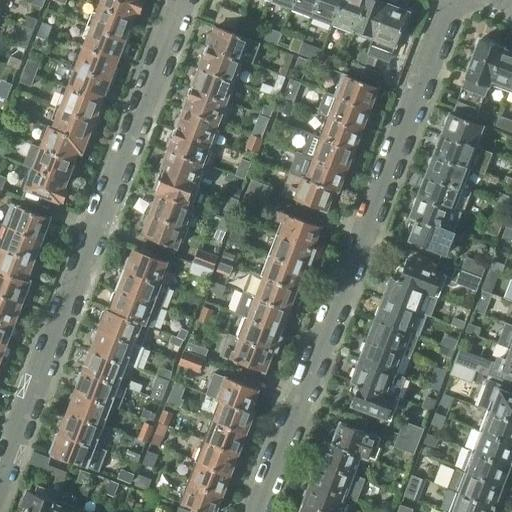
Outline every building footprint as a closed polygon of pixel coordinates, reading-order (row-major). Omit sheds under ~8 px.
[(100,0),(99,6),(133,18),(135,11),(139,11),(142,2),(140,0),(100,0)] [(269,0),(269,2),(290,10),(293,0),(269,0)] [(293,0),(290,10),(310,17),(316,0),(293,0)] [(316,0),(310,17),(331,26),(341,0),(316,0)] [(341,0),(331,26),(351,33),(363,0),(341,0)] [(354,30),(373,37),(374,38),(386,4),(376,0),(363,0),(351,33),(352,33),(354,30)] [(374,38),(373,37),(370,46),(392,54),(396,41),(399,42),(403,31),(401,30),(402,26),(403,26),(404,24),(405,25),(409,14),(408,13),(409,12),(406,11),(407,9),(401,7),(400,9),(396,7),(397,5),(391,3),(390,5),(388,4),(386,4),(374,38)] [(99,6),(91,26),(125,39),(125,38),(129,37),(133,28),(130,24),(133,18),(99,6)] [(214,22),(234,29),(238,17),(239,15),(220,7),(214,22)] [(26,17),(22,25),(33,29),(36,21),(26,17)] [(238,17),(234,29),(255,37),(260,26),(238,17)] [(51,27),(42,23),(36,38),(46,42),(51,27)] [(33,29),(22,25),(15,45),(25,49),(33,29)] [(91,26),(83,47),(117,59),(119,53),(123,53),(126,44),(124,41),(125,39),(91,26)] [(207,46),(207,47),(241,60),(249,39),(215,26),(211,36),(208,36),(205,43),(207,46)] [(298,53),(301,44),(302,42),(294,38),(289,49),(289,50),(298,54),(298,53)] [(468,72),(453,109),(453,110),(474,119),(478,108),(488,83),(487,83),(501,47),(480,39),(471,62),(469,62),(466,69),(468,72)] [(309,57),(318,60),(321,53),(321,51),(301,44),(298,53),(309,57)] [(83,47),(75,67),(109,80),(109,79),(113,78),(117,69),(114,66),(117,59),(83,47)] [(200,67),(199,68),(233,81),(241,60),(207,47),(204,56),(200,57),(197,64),(200,67)] [(488,83),(508,91),(511,81),(511,51),(509,53),(501,50),(502,48),(501,47),(487,83),(488,83)] [(278,61),(289,65),(290,65),(293,56),(282,52),(278,61)] [(321,53),(318,60),(319,60),(330,64),(332,57),(322,53),(321,53)] [(7,65),(17,69),(18,69),(21,61),(10,57),(7,65)] [(298,57),(295,67),(308,72),(311,63),(298,57)] [(27,60),(23,71),(34,76),(39,64),(27,60)] [(349,73),(360,77),(364,67),(355,64),(353,63),(349,73)] [(75,67),(67,89),(101,101),(103,95),(107,94),(111,85),(108,82),(109,80),(75,67)] [(364,67),(360,77),(377,84),(381,74),(369,69),(364,67)] [(192,87),(191,88),(225,101),(233,81),(199,68),(196,76),(192,77),(189,85),(192,87)] [(34,76),(23,71),(19,83),(30,87),(34,76)] [(342,75),(334,96),(368,109),(371,101),(375,100),(377,93),(375,90),(376,88),(342,75)] [(281,85),(273,81),(268,95),(276,98),(281,85)] [(0,82),(0,97),(6,100),(11,86),(0,82)] [(184,108),(183,110),(217,122),(225,101),(191,88),(188,97),(184,98),(182,105),(184,108)] [(67,89),(59,109),(93,122),(94,120),(98,119),(101,110),(99,107),(101,101),(67,89)] [(285,91),(281,100),(291,103),(294,95),(285,91)] [(317,112),(327,116),(360,129),(363,121),(367,121),(370,113),(367,110),(368,109),(334,96),(325,92),(317,112)] [(280,124),(283,125),(286,126),(293,104),(291,103),(281,100),(274,121),(280,124)] [(24,110),(11,105),(8,113),(21,118),(24,110)] [(263,105),(260,113),(269,116),(272,108),(263,105)] [(474,119),(483,122),(487,111),(478,108),(474,119)] [(48,126),(47,128),(85,142),(88,136),(92,135),(95,126),(93,123),(93,122),(59,109),(52,128),(48,126)] [(176,129),(175,130),(209,143),(217,122),(183,110),(180,118),(176,119),(174,126),(176,129)] [(269,116),(260,113),(255,125),(264,129),(269,116)] [(445,128),(443,134),(477,147),(484,127),(451,114),(450,116),(446,117),(443,125),(445,128)] [(327,116),(319,136),(352,149),(355,142),(359,141),(362,134),(359,131),(360,129),(327,116)] [(495,127),(502,130),(511,133),(511,121),(506,119),(499,116),(495,127)] [(274,121),(266,141),(273,144),(280,124),(274,121)] [(3,126),(0,132),(0,133),(10,138),(13,130),(3,126)] [(47,128),(40,148),(73,161),(76,154),(81,153),(85,142),(47,128)] [(168,150),(167,151),(201,164),(209,143),(175,130),(172,139),(169,139),(166,147),(168,150)] [(438,149),(435,156),(468,169),(477,147),(443,134),(442,137),(439,138),(435,146),(438,149)] [(245,148),(256,152),(258,153),(263,140),(250,135),(245,148)] [(304,146),(301,154),(344,171),(347,162),(351,162),(354,154),(352,150),(352,149),(319,136),(314,149),(304,146)] [(40,148),(32,169),(66,182),(68,175),(72,175),(76,166),(73,162),(73,161),(40,148)] [(160,170),(159,171),(193,184),(201,164),(167,151),(164,159),(161,160),(158,167),(160,170)] [(298,153),(290,173),(299,176),(299,178),(336,192),(337,189),(341,188),(344,181),(341,178),(344,171),(301,154),(298,153)] [(258,162),(265,164),(269,166),(272,158),(261,154),(258,162)] [(430,170),(427,177),(460,190),(468,193),(471,185),(464,182),(468,169),(435,156),(434,158),(431,159),(427,167),(430,170)] [(234,176),(244,180),(250,164),(241,160),(234,176)] [(66,182),(32,169),(24,189),(58,202),(58,201),(62,201),(66,192),(63,189),(66,182)] [(155,191),(155,192),(186,204),(193,184),(159,171),(153,189),(155,191)] [(299,176),(290,173),(282,194),(325,211),(328,201),(333,201),(336,192),(299,178),(299,176)] [(421,191),(419,196),(453,209),(460,190),(427,177),(426,179),(422,180),(419,188),(421,191)] [(250,181),(246,192),(267,200),(271,189),(250,181)] [(224,196),(228,197),(237,201),(238,201),(241,191),(227,186),(224,196)] [(150,213),(184,226),(191,206),(186,204),(155,192),(154,193),(157,194),(154,202),(151,203),(148,210),(150,213)] [(267,200),(246,192),(242,203),(262,211),(267,200)] [(495,203),(508,208),(511,199),(499,195),(495,203)] [(414,211),(411,217),(453,233),(461,212),(453,209),(419,196),(418,199),(415,200),(412,208),(414,211)] [(237,201),(228,197),(223,211),(232,214),(237,201)] [(6,226),(41,239),(42,239),(41,237),(45,236),(48,228),(45,225),(48,218),(10,204),(2,225),(6,226)] [(281,223),(277,235),(311,247),(312,243),(316,243),(319,235),(317,232),(319,227),(280,212),(277,221),(281,223)] [(184,226),(150,213),(149,215),(146,216),(143,223),(145,226),(142,235),(175,248),(184,226)] [(488,223),(490,224),(500,228),(503,220),(491,215),(488,223)] [(453,233),(411,217),(411,218),(417,220),(416,222),(415,222),(414,222),(412,222),(411,222),(410,223),(409,224),(408,225),(408,227),(408,228),(408,229),(408,231),(409,232),(410,233),(412,233),(409,240),(454,258),(458,247),(449,244),(453,233)] [(216,230),(224,233),(229,221),(221,218),(216,230)] [(500,228),(490,224),(487,234),(496,237),(500,228)] [(6,226),(0,242),(0,248),(32,260),(35,252),(39,252),(42,243),(40,240),(41,239),(6,226)] [(227,242),(236,245),(237,245),(243,232),(233,228),(227,242)] [(511,231),(505,229),(501,239),(511,243),(511,231)] [(277,235),(269,255),(303,268),(305,261),(308,262),(313,251),(310,250),(311,247),(277,235)] [(0,248),(0,272),(28,283),(32,271),(29,268),(32,260),(0,248)] [(124,270),(124,271),(157,283),(161,285),(169,263),(134,249),(131,257),(129,257),(126,258),(123,266),(126,269),(124,270)] [(188,273),(206,280),(210,270),(211,271),(216,258),(197,251),(188,273)] [(269,255),(261,275),(295,288),(296,287),(299,286),(302,278),(300,276),(303,268),(269,255)] [(465,259),(461,271),(480,279),(485,267),(465,259)] [(392,279),(433,295),(438,284),(442,285),(445,275),(406,260),(403,267),(402,267),(400,267),(399,267),(398,268),(396,269),(396,270),(395,271),(395,272),(395,274),(395,275),(396,276),(396,277),(398,278),(399,279),(398,281),(392,279)] [(220,261),(216,272),(229,277),(233,266),(222,262),(220,261)] [(492,262),(489,271),(498,274),(500,275),(504,266),(492,262)] [(480,279),(461,271),(455,269),(451,281),(475,291),(480,279)] [(121,284),(118,291),(149,304),(160,308),(168,288),(161,285),(157,283),(124,271),(125,272),(121,273),(118,280),(119,283),(121,284)] [(489,271),(486,279),(481,291),(490,295),(498,274),(489,271)] [(0,296),(20,304),(23,295),(27,294),(30,286),(27,283),(28,283),(0,272),(0,296)] [(261,275),(253,296),(287,310),(290,302),(293,302),(296,294),(294,291),(295,288),(261,275)] [(387,293),(384,300),(418,313),(425,292),(433,295),(392,279),(391,281),(388,282),(385,290),(387,293)] [(106,311),(138,323),(145,326),(149,317),(145,316),(149,304),(118,291),(117,293),(116,292),(113,293),(110,301),(111,304),(113,304),(110,311),(107,310),(106,311)] [(490,295),(481,291),(473,312),(482,315),(490,295)] [(0,296),(0,319),(12,324),(15,315),(19,315),(22,307),(20,304),(0,296)] [(253,296),(245,317),(279,330),(282,323),(285,322),(288,314),(286,312),(287,310),(253,296)] [(377,318),(376,320),(410,333),(418,313),(384,300),(381,307),(378,307),(375,316),(377,318)] [(202,309),(197,321),(206,324),(210,312),(202,309)] [(101,323),(98,331),(130,344),(134,345),(137,336),(134,335),(138,323),(106,311),(106,312),(105,311),(101,312),(99,320),(100,323),(101,323)] [(245,317),(237,338),(271,351),(272,349),(275,350),(279,338),(276,337),(279,330),(245,317)] [(451,325),(461,329),(464,322),(453,318),(451,325)] [(0,319),(0,343),(4,345),(7,336),(11,335),(14,327),(12,324),(0,319)] [(368,341),(402,354),(410,357),(418,336),(410,333),(376,320),(374,327),(370,328),(367,336),(369,339),(368,341)] [(457,340),(461,329),(451,325),(446,336),(457,340)] [(184,340),(187,332),(181,329),(177,337),(183,340),(184,340)] [(91,352),(122,364),(126,365),(129,357),(126,355),(130,344),(98,331),(98,332),(97,332),(94,333),(91,340),(92,343),(94,344),(91,352)] [(271,351),(237,338),(227,334),(219,355),(263,372),(265,366),(269,366),(272,358),(270,355),(271,351)] [(169,343),(179,348),(182,340),(172,336),(169,343)] [(363,355),(361,362),(394,374),(402,354),(368,341),(368,343),(364,343),(361,352),(363,355)] [(188,342),(184,351),(203,359),(204,359),(208,350),(188,342)] [(440,355),(451,359),(454,351),(443,347),(440,355)] [(511,351),(507,349),(503,360),(498,359),(496,365),(491,364),(486,376),(511,385),(511,351)] [(86,364),(83,372),(115,385),(118,386),(121,377),(118,376),(122,364),(91,352),(89,351),(86,353),(83,360),(85,363),(86,364)] [(203,359),(184,351),(183,351),(178,364),(198,372),(203,359)] [(458,351),(454,363),(474,371),(486,376),(491,364),(458,351)] [(354,380),(353,382),(394,398),(394,397),(387,394),(394,374),(361,362),(358,368),(355,369),(351,377),(354,380)] [(474,371),(454,363),(449,375),(470,383),(474,371)] [(157,376),(169,381),(171,372),(159,367),(155,376),(157,376)] [(434,368),(431,378),(427,388),(439,392),(446,372),(434,368)] [(107,405),(110,406),(118,409),(121,402),(126,389),(118,386),(115,385),(83,372),(78,373),(75,381),(77,384),(78,385),(75,393),(74,392),(73,393),(107,405)] [(214,398),(217,400),(252,413),(256,401),(253,397),(256,390),(219,375),(213,373),(205,395),(214,398)] [(161,401),(169,381),(157,376),(149,397),(161,401)] [(129,382),(126,389),(138,394),(141,386),(129,382)] [(394,398),(353,382),(352,383),(358,385),(357,387),(356,386),(354,386),(353,387),(352,387),(351,388),(350,389),(350,390),(349,392),(349,393),(350,394),(350,396),(351,397),(352,398),(353,398),(350,405),(390,420),(394,410),(390,409),(394,398)] [(487,410),(511,419),(511,395),(495,389),(484,385),(476,406),(487,410)] [(71,405),(67,413),(99,425),(103,426),(106,418),(102,416),(107,405),(73,393),(71,394),(68,402),(69,404),(71,405)] [(443,394),(439,405),(449,409),(454,398),(443,394)] [(166,403),(177,407),(180,400),(169,396),(166,403)] [(422,407),(432,411),(435,401),(426,398),(422,407)] [(217,400),(210,419),(244,432),(247,424),(251,424),(254,417),(251,414),(252,413),(217,400)] [(118,409),(131,413),(133,407),(121,402),(118,409)] [(149,420),(152,413),(143,410),(140,417),(149,420)] [(159,422),(168,426),(173,414),(163,410),(158,422),(159,422)] [(491,413),(483,432),(511,442),(511,419),(487,410),(486,411),(491,413)] [(62,426),(59,434),(95,447),(101,449),(109,429),(103,426),(99,425),(67,413),(67,414),(66,413),(63,414),(60,422),(61,425),(62,426)] [(435,414),(431,425),(441,429),(445,418),(435,414)] [(210,419),(202,441),(236,454),(237,452),(240,451),(243,444),(241,441),(244,432),(210,419)] [(159,422),(154,434),(163,437),(168,426),(159,422)] [(137,440),(145,443),(146,444),(153,427),(144,423),(137,440)] [(326,442),(360,455),(367,458),(372,459),(374,460),(379,449),(376,448),(376,447),(379,437),(339,423),(337,430),(335,430),(334,430),(333,430),(331,431),(330,432),(329,433),(329,434),(329,435),(329,437),(329,438),(330,439),(331,440),(332,441),(332,443),(326,441),(326,442)] [(402,423),(398,435),(418,442),(423,431),(402,423)] [(511,442),(483,432),(476,453),(508,465),(511,456),(511,442)] [(87,468),(95,471),(98,472),(106,452),(103,450),(101,449),(95,447),(59,434),(58,433),(55,435),(52,443),(53,446),(55,446),(52,453),(51,454),(87,468)] [(163,437),(154,434),(151,443),(160,447),(163,437)] [(418,442),(398,435),(393,446),(413,454),(418,442)] [(427,435),(423,444),(435,448),(438,439),(427,435)] [(202,441),(194,461),(228,474),(229,472),(233,472),(235,465),(233,462),(236,454),(202,441)] [(319,461),(318,463),(352,475),(360,455),(326,442),(323,450),(320,450),(317,458),(319,461)] [(127,450),(125,458),(137,463),(140,455),(127,450)] [(147,452),(142,464),(153,468),(158,456),(147,452)] [(476,453),(468,473),(500,486),(500,484),(504,483),(507,476),(505,473),(508,465),(476,453)] [(419,455),(415,464),(427,468),(430,460),(419,455)] [(50,458),(50,459),(45,471),(65,478),(69,466),(50,458)] [(194,461),(186,482),(220,495),(221,493),(225,492),(227,485),(225,482),(228,474),(194,461)] [(310,483),(344,496),(356,501),(364,480),(352,475),(318,463),(315,470),(312,471),(309,479),(311,482),(310,483)] [(125,464),(121,473),(119,479),(129,483),(135,468),(125,464)] [(81,471),(77,481),(85,485),(89,474),(81,471)] [(468,473),(460,494),(493,506),(493,504),(496,503),(499,496),(497,493),(500,486),(468,473)] [(411,475),(403,496),(414,500),(422,480),(411,475)] [(134,486),(147,491),(151,481),(137,476),(134,486)] [(400,493),(403,485),(402,484),(393,481),(390,489),(399,492),(400,493)] [(220,495),(186,482),(178,503),(202,511),(217,511),(219,506),(217,503),(220,495)] [(303,502),(302,504),(323,511),(337,511),(344,496),(310,483),(307,491),(304,491),(301,499),(303,502)] [(51,511),(55,501),(56,501),(59,493),(36,485),(33,494),(29,492),(23,508),(27,509),(26,511),(51,511)] [(460,494),(452,511),(492,511),(494,510),(492,507),(493,506),(460,494)] [(74,511),(76,509),(56,501),(55,501),(51,511),(74,511)] [(392,511),(395,505),(394,505),(383,501),(380,509),(388,511),(392,511)]
